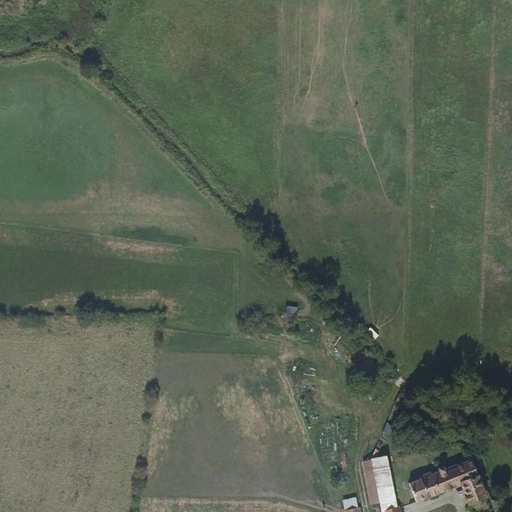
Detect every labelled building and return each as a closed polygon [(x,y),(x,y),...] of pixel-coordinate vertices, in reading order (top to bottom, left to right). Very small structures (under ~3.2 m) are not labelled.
[(288,306),(286,316),(296,318),(298,308),(288,306)] [(484,357),(472,359),(473,366),(485,364),(484,357)] [(412,409),(407,403),(400,417),(406,419),(412,409)] [(334,423),(319,425),(322,446),(337,444),(334,423)] [(399,433),(393,431),(389,440),(395,442),(399,433)] [(364,457),(361,458),(369,505),(378,504),(380,511),(395,511),(393,505),(384,454),(373,456),(378,444),(372,441),(364,457)] [(481,496),(466,459),(461,461),(458,455),(449,458),(452,465),(444,468),(441,460),(430,464),(433,471),(424,475),(422,469),(414,472),(417,478),(410,481),(418,500),(463,482),(470,500),(481,496)]
